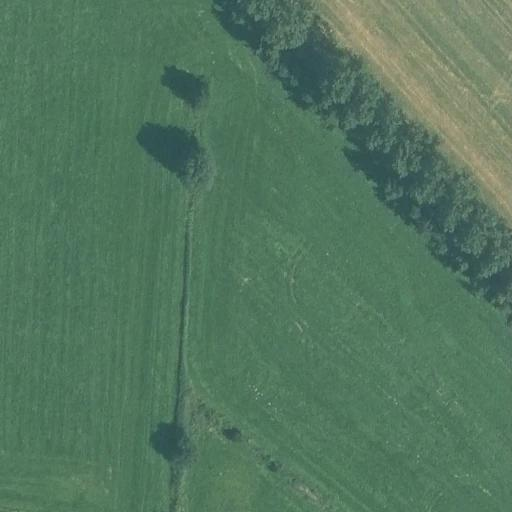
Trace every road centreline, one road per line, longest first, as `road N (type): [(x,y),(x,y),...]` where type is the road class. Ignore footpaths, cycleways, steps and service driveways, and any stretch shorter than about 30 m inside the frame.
road 1 (residential): [(0,43),(140,49),(121,511)]
road 2 (residential): [(439,185),(351,261),(338,283),(332,395)]
road 3 (unclassified): [(439,185),(271,0)]
road 4 (residential): [(332,395),(376,399),(511,506)]
